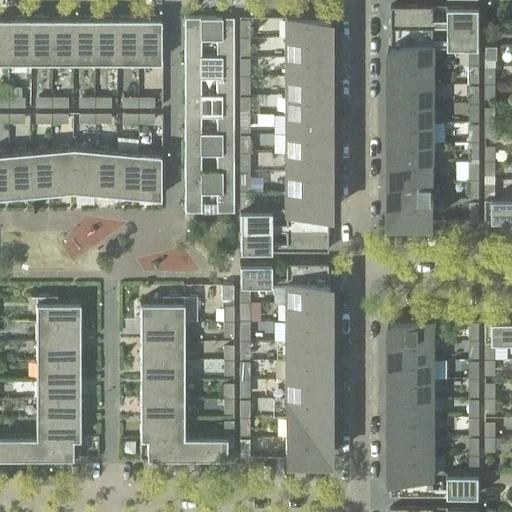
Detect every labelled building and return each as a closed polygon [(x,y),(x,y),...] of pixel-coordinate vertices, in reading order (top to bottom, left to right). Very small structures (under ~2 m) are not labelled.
[(391,5),(391,25),(479,25),(479,5),(448,5),(448,20),(433,20),(433,5),(391,5)] [(8,59),(30,59),(30,15),(17,15),(17,17),(8,17),(8,59)] [(30,59),(51,59),(51,17),(43,17),(43,15),(30,15),(30,59)] [(51,59),(73,59),(73,15),(60,15),(60,17),(51,17),(51,59)] [(73,59),(94,59),(94,17),(86,17),(86,15),(73,15),(73,59)] [(94,59),(116,59),(116,15),(103,15),(103,17),(94,17),(94,59)] [(116,59),(138,59),(138,17),(129,17),(129,15),(116,15),(116,59)] [(138,17),(138,59),(162,59),(162,44),(160,44),(161,15),(146,15),(146,17),(138,17)] [(184,40),(184,55),(233,55),(233,15),(184,15),(184,33),(186,33),(186,40),(184,40)] [(285,16),(285,36),(329,36),(329,15),(327,15),(327,16),(285,16)] [(0,59),(8,59),(8,17),(0,17),(0,59)] [(239,21),(239,36),(249,36),(249,21),(239,21)] [(391,25),(391,43),(391,44),(433,44),(433,46),(479,46),(479,25),(391,25)] [(249,36),(239,36),(239,50),(249,50),(249,36)] [(285,36),(285,55),(329,55),(329,36),(285,36)] [(389,43),(389,64),(433,64),(433,46),(433,44),(391,44),(391,43),(389,43)] [(486,45),(486,58),(497,58),(497,45),(486,45)] [(469,49),(469,64),(479,64),(479,49),(469,49)] [(184,76),(184,94),(233,94),(233,55),(184,55),(184,69),(186,69),(186,76),(184,76)] [(285,55),(285,74),(329,74),(329,55),(285,55)] [(239,60),(239,74),(249,74),(249,60),(239,60)] [(389,64),(389,83),(433,83),(433,64),(389,64)] [(479,64),(469,64),(469,78),(479,78),(479,64)] [(485,70),(485,82),(495,82),(495,70),(485,70)] [(249,74),(239,74),(239,89),(249,89),(249,74)] [(285,74),(285,94),(329,94),(329,74),(285,74)] [(495,82),(485,82),(485,94),(495,94),(495,82)] [(389,83),(389,102),(433,102),(433,83),(389,83)] [(469,87),(469,102),(479,102),(479,87),(469,87)] [(184,113),(184,132),(233,132),(233,94),(184,94),(184,106),(186,106),(186,113),(184,113)] [(285,94),(285,113),(329,113),(329,94),(285,94)] [(21,95),(8,95),(8,105),(21,105),(21,95)] [(38,105),(51,105),(51,95),(38,95),(38,105)] [(51,95),(51,105),(64,105),(64,95),(51,95)] [(94,105),(94,95),(82,95),(82,105),(94,105)] [(107,95),(94,95),(94,105),(107,105),(107,95)] [(125,105),(138,105),(138,95),(125,95),(125,105)] [(138,95),(138,105),(150,105),(150,95),(138,95)] [(239,98),(239,113),(249,113),(249,98),(239,98)] [(389,102),(389,121),(433,121),(433,102),(389,102)] [(479,102),(469,102),(469,116),(479,116),(479,102)] [(485,109),(485,121),(495,121),(495,109),(485,109)] [(0,121),(8,121),(8,111),(0,111),(0,121)] [(21,111),(8,111),(8,121),(21,121),(21,111)] [(51,121),(51,111),(39,111),(39,121),(51,121)] [(64,111),(51,111),(51,121),(64,121),(64,111)] [(94,121),(94,111),(82,111),(82,121),(94,121)] [(107,111),(94,111),(94,121),(107,121),(107,111)] [(125,121),(138,121),(138,111),(125,111),(125,121)] [(138,111),(138,121),(150,121),(150,111),(138,111)] [(249,113),(239,113),(239,127),(249,127),(249,113)] [(285,113),(285,132),(329,132),(329,113),(285,113)] [(389,121),(389,140),(433,140),(433,121),(389,121)] [(495,121),(485,121),(485,133),(495,133),(495,121)] [(469,126),(469,140),(479,140),(479,126),(469,126)] [(184,152),(184,170),(233,170),(233,132),(184,132),(184,145),(186,145),(186,152),(184,152)] [(285,132),(285,151),(329,151),(329,132),(285,132)] [(239,137),(239,151),(249,151),(249,137),(239,137)] [(389,140),(389,159),(433,160),(433,140),(389,140)] [(479,140),(469,140),(469,155),(479,155),(479,140)] [(73,144),(51,146),(51,190),(73,188),(73,144)] [(94,146),(73,144),(73,188),(94,190),(94,146)] [(51,146),(30,148),(30,192),(51,190),(51,146)] [(116,147),(94,146),(94,190),(116,192),(116,147)] [(138,149),(116,147),(116,192),(138,193),(138,149)] [(30,148),(8,149),(8,193),(30,192),(30,148)] [(485,148),(485,159),(495,159),(495,148),(485,148)] [(0,194),(8,193),(8,149),(0,150),(0,194)] [(162,151),(138,149),(138,193),(161,195),(160,167),(162,167),(162,151)] [(249,151),(239,151),(239,165),(249,165),(249,151)] [(285,151),(285,170),(329,170),(329,151),(285,151)] [(389,159),(389,179),(433,179),(433,160),(389,159)] [(495,159),(485,159),(485,171),(495,171),(495,159)] [(469,164),(469,179),(479,179),(479,164),(469,164)] [(233,170),(184,170),(184,185),(186,185),(186,192),(184,192),(184,210),(201,210),(201,191),(216,191),(216,210),(233,210),(233,170)] [(285,170),(285,190),(329,190),(329,170),(285,170)] [(239,175),(239,189),(249,189),(249,175),(239,175)] [(389,179),(389,198),(433,198),(433,179),(389,179)] [(479,179),(469,179),(469,193),(479,193),(479,179)] [(485,185),(485,197),(495,197),(495,185),(485,185)] [(249,189),(239,189),(239,204),(249,204),(249,189)] [(285,190),(285,209),(327,209),(327,210),(329,210),(329,190),(285,190)] [(485,218),(511,218),(511,196),(495,197),(485,197),(485,218)] [(433,198),(389,198),(389,219),(391,219),(391,218),(433,218),(433,198)] [(469,204),(469,218),(479,218),(479,204),(469,204)] [(239,208),(239,229),(327,229),(327,210),(327,209),(285,209),(285,223),(271,223),(271,208),(239,208)] [(327,229),(239,229),(239,249),(327,249),(327,229)] [(239,283),(285,283),(329,283),(329,280),(327,280),(327,261),(285,261),(285,276),(271,276),(271,261),(239,261),(239,283)] [(221,297),(233,297),(233,283),(221,283),(221,297)] [(285,283),(285,301),(329,301),(329,283),(285,283)] [(239,286),(239,301),(249,301),(249,286),(239,286)] [(35,293),(35,320),(79,320),(79,299),(57,299),(57,293),(35,293)] [(139,299),(139,320),(183,320),(183,293),(162,293),(162,299),(139,299)] [(197,316),(198,294),(186,294),(185,316),(197,316)] [(249,301),(239,301),(239,315),(249,315),(249,301)] [(285,301),(285,320),(329,320),(329,301),(285,301)] [(223,308),(223,319),(233,319),(233,308),(223,308)] [(389,318),(389,339),(433,339),(433,318),(391,318),(389,318)] [(485,340),(511,339),(511,318),(485,318),(485,340)] [(233,319),(223,319),(223,331),(233,331),(233,319)] [(35,320),(35,339),(77,339),(77,331),(79,330),(79,320),(35,320)] [(141,331),(141,339),(183,339),(183,320),(139,320),(139,331),(141,331)] [(285,320),(285,339),(329,339),(329,320),(285,320)] [(469,324),(469,339),(479,339),(479,324),(469,324)] [(239,325),(239,339),(249,339),(249,325),(239,325)] [(35,339),(35,358),(79,358),(79,347),(77,347),(77,339),(35,339)] [(139,347),(139,358),(183,358),(183,339),(141,339),(141,347),(139,347)] [(249,339),(239,339),(239,353),(249,353),(249,339)] [(285,339),(285,358),(329,358),(329,339),(285,339)] [(389,339),(389,358),(433,358),(433,339),(389,339)] [(479,339),(469,339),(469,353),(479,353),(479,339)] [(485,346),(485,358),(495,358),(495,346),(485,346)] [(223,347),(223,358),(233,358),(233,347),(223,347)] [(35,358),(35,377),(77,377),(77,369),(79,369),(79,358),(35,358)] [(141,369),(141,377),(183,377),(183,358),(139,358),(139,369),(141,369)] [(233,358),(223,358),(223,370),(233,370),(233,358)] [(285,358),(285,377),(329,377),(329,358),(285,358)] [(389,358),(389,377),(433,377),(433,358),(389,358)] [(495,358),(485,358),(485,369),(495,369),(495,358)] [(239,363),(239,377),(249,377),(249,363),(239,363)] [(469,363),(469,377),(479,377),(479,363),(469,363)] [(35,377),(35,397),(79,397),(79,386),(77,386),(77,377),(35,377)] [(139,386),(139,397),(183,397),(183,377),(141,377),(141,386),(139,386)] [(249,377),(239,377),(239,392),(249,392),(249,377)] [(285,377),(285,397),(329,397),(329,377),(285,377)] [(389,377),(389,396),(433,396),(433,377),(389,377)] [(479,377),(469,377),(469,391),(479,391),(479,377)] [(223,385),(223,397),(233,397),(233,385),(223,385)] [(485,385),(485,396),(495,396),(495,385),(485,385)] [(389,396),(389,416),(433,416),(433,396),(389,396)] [(495,396),(485,396),(485,408),(495,408),(495,396)] [(35,397),(35,416),(77,416),(77,407),(79,407),(79,397),(35,397)] [(141,407),(141,416),(183,416),(183,397),(139,397),(139,407),(141,407)] [(233,397),(223,397),(223,408),(233,408),(233,397)] [(285,397),(285,416),(329,416),(329,397),(285,397)] [(239,401),(239,416),(249,416),(249,401),(239,401)] [(469,401),(469,416),(479,416),(479,401),(469,401)] [(35,434),(32,434),(32,435),(79,435),(79,424),(77,424),(77,416),(35,416),(35,434)] [(139,424),(139,435),(186,435),(186,434),(183,434),(183,416),(141,416),(141,424),(139,424)] [(249,416),(239,416),(239,430),(249,430),(249,416)] [(285,416),(285,435),(329,435),(329,416),(285,416)] [(389,416),(389,435),(433,435),(433,416),(389,416)] [(479,416),(469,416),(469,430),(479,430),(479,416)] [(223,422),(223,434),(233,434),(233,422),(223,422)] [(485,423),(485,435),(495,435),(495,423),(485,423)] [(0,455),(32,455),(32,435),(32,434),(0,433),(0,455)] [(186,434),(186,435),(186,455),(233,455),(233,434),(223,434),(186,434)] [(79,435),(32,435),(32,455),(79,455),(79,435)] [(186,435),(139,435),(139,455),(186,455),(186,435)] [(329,435),(285,435),(285,455),(327,455),(327,456),(329,456),(329,435)] [(389,435),(389,454),(433,454),(433,435),(389,435)] [(495,435),(485,435),(485,447),(495,447),(495,435)] [(469,439),(469,454),(479,454),(479,439),(469,439)] [(249,441),(239,441),(239,455),(249,455),(249,441)] [(389,454),(389,473),(433,472),(433,454),(389,454)] [(479,454),(469,454),(469,468),(479,468),(479,454)] [(433,472),(389,473),(389,475),(391,475),(391,494),(479,494),(479,472),(447,472),(447,487),(433,487),(433,472)]
